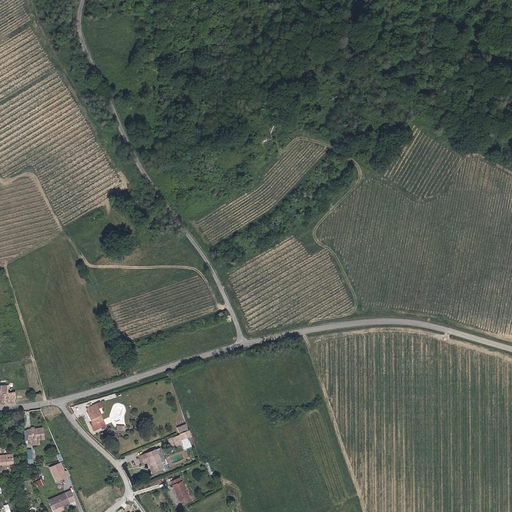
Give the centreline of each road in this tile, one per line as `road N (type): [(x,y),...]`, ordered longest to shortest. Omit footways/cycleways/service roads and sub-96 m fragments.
road 1 (unclassified): [(244,343),(212,270),(124,125),(86,42),(84,0)]
road 2 (tertiary): [(511,349),(400,320),(244,343)]
road 3 (tertiary): [(244,343),(60,399)]
road 4 (residential): [(60,399),(128,486),(108,511)]
